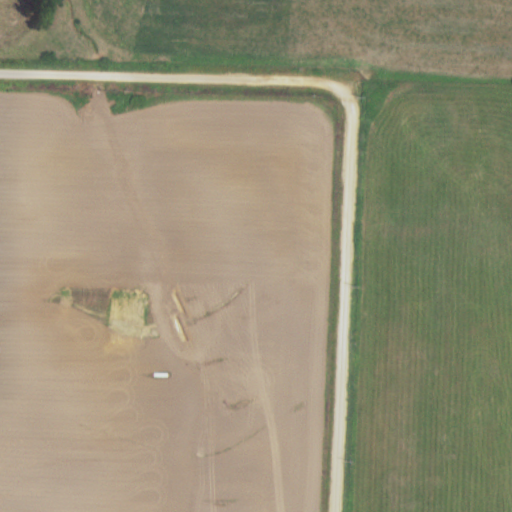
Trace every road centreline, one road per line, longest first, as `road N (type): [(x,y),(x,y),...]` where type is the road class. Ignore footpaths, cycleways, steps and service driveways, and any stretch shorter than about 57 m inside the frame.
road 1 (residential): [(336,511),(352,140),(352,109),(341,90)]
road 2 (residential): [(341,90),(0,70)]
